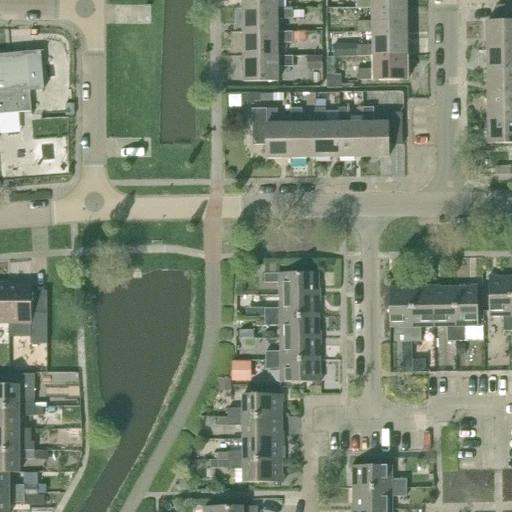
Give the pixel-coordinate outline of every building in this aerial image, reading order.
[(242,0),(243,9),(277,9),(277,8),(276,0),(242,0)] [(406,0),(356,0),(357,9),(372,9),(372,8),(407,8),(406,0)] [(511,6),(494,7),(495,23),(486,23),(486,48),(511,47),(511,6)] [(243,33),(277,33),(277,20),(292,19),(292,8),(277,8),(277,9),(243,9),(243,33)] [(372,32),(407,32),(407,8),(372,8),(372,9),(372,22),(357,22),(358,33),(372,32)] [(358,57),(372,57),(407,56),(407,32),(372,32),(372,46),(358,47),(358,57)] [(263,57),(278,57),(277,43),(292,43),(291,33),(277,33),(243,33),(243,57),(263,57)] [(294,33),(294,42),(305,42),(305,33),(294,33)] [(333,58),(358,57),(358,47),(358,45),(333,45),(333,58)] [(511,47),(486,48),(487,72),(511,71),(511,47)] [(0,114),(32,112),(30,91),(44,90),(41,52),(0,55),(0,114)] [(292,56),(278,57),(263,57),(243,57),(244,82),(278,82),(278,67),(292,66),(292,56)] [(407,56),(372,57),(373,69),(358,69),(358,81),(373,81),(374,82),(408,81),(407,56)] [(321,59),(306,59),(307,72),(322,72),(321,59)] [(326,76),(334,76),(335,59),(326,59),(326,76)] [(487,96),(511,94),(511,71),(487,72),(487,96)] [(341,88),(341,76),(334,76),(326,76),(326,88),(341,88)] [(273,101),(273,94),(241,94),(241,105),(254,105),(254,101),(273,101)] [(511,94),(487,96),(488,119),(511,118),(511,94)] [(338,110),(338,123),(338,124),(339,158),(363,158),(362,123),(349,123),(349,109),(338,110)] [(362,109),(362,123),(363,158),(388,157),(388,146),(402,146),(402,113),(387,113),(387,123),(373,123),(373,109),(362,109)] [(291,124),(290,124),(277,124),(277,110),(253,111),(253,146),(266,146),(266,159),(291,159),(291,124)] [(290,110),(290,124),(291,124),(291,159),(315,159),(315,124),(314,124),(301,124),(301,110),(290,110)] [(313,110),(314,124),(315,124),(315,159),(339,158),(338,124),(338,123),(325,124),(325,110),(313,110)] [(511,118),(488,119),(488,144),(511,143),(511,118)] [(279,284),(279,296),(317,296),(317,274),(280,274),(280,275),(264,275),(265,284),(279,284)] [(511,331),(511,279),(488,279),(489,317),(503,317),(503,331),(511,331)] [(0,322),(8,323),(9,285),(0,285),(0,322)] [(8,323),(9,323),(9,337),(30,337),(30,345),(47,344),(47,314),(31,314),(31,285),(9,285),(8,323)] [(454,290),(455,342),(464,342),(463,327),(477,327),(476,289),(454,290)] [(404,343),(411,343),(411,290),(389,290),(389,328),(403,328),(404,343)] [(420,327),(433,327),(433,290),(411,290),(411,343),(420,343),(420,327)] [(447,342),(455,342),(454,290),(433,290),(433,327),(447,327),(447,342)] [(265,310),(265,318),(318,317),(317,296),(279,296),(280,310),(265,310)] [(318,317),(265,318),(265,327),(280,326),(280,339),(318,339),(318,317)] [(241,333),(241,341),(255,341),(255,333),(241,333)] [(318,339),(280,339),(280,353),(266,354),(266,361),(318,360),(318,339)] [(455,347),(456,358),(464,358),(464,347),(455,347)] [(318,360),(266,361),(266,371),(281,371),(281,383),(318,383),(318,360)] [(412,363),(412,376),(425,376),(425,363),(412,363)] [(251,385),(251,364),(231,364),(231,385),(251,385)] [(0,408),(33,408),(33,399),(18,399),(18,386),(11,386),(11,376),(0,375),(0,408)] [(230,391),(230,380),(218,380),(217,391),(230,391)] [(228,410),(228,418),(280,418),(280,396),(243,396),(243,409),(228,410)] [(0,430),(19,430),(19,417),(33,417),(33,408),(0,408),(0,430)] [(42,408),(33,408),(33,417),(42,417),(42,408)] [(217,427),(228,427),(228,418),(216,418),(217,427)] [(280,418),(228,418),(228,427),(242,427),(242,440),(281,439),(280,418)] [(30,430),(19,430),(0,430),(0,451),(33,451),(33,442),(30,442),(30,430)] [(70,431),(70,444),(82,444),(82,431),(70,431)] [(228,453),(228,461),(281,461),(281,439),(242,440),(243,452),(228,453)] [(0,472),(9,473),(19,473),(19,459),(33,459),(33,451),(0,451),(0,472)] [(210,460),(210,461),(228,461),(228,453),(217,453),(217,460),(210,460)] [(49,454),(37,454),(37,462),(49,462),(49,454)] [(281,461),(228,461),(228,470),(243,470),(244,483),(281,483),(281,461)] [(353,466),(353,488),(406,488),(406,480),(392,480),(392,466),(353,466)] [(0,493),(24,494),(24,485),(9,485),(9,473),(0,472),(0,493)] [(179,484),(179,492),(188,492),(188,483),(179,484)] [(24,485),(24,494),(45,494),(44,486),(38,486),(38,485),(24,485)] [(353,488),(353,510),(392,510),(392,497),(406,497),(406,488),(353,488)] [(24,494),(0,493),(0,511),(8,511),(9,503),(24,503),(24,494)] [(45,505),(45,494),(24,494),(25,505),(45,505)]
